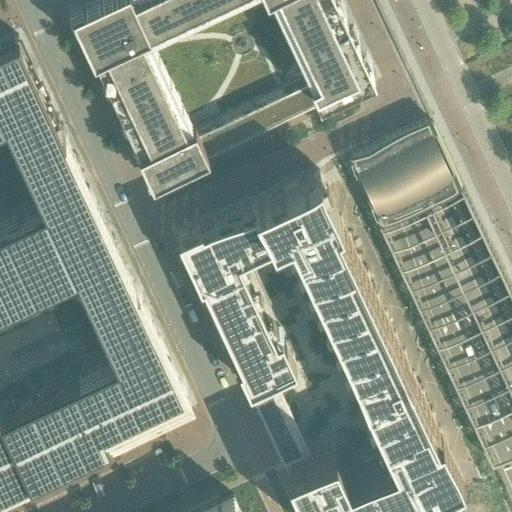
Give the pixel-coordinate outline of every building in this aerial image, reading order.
[(90,0),(72,9),(152,180),(375,76),(339,0),(90,0)] [(329,0),(345,33),(391,132),(422,197),(443,242),(444,242),(449,240),(450,239),(429,194),(398,128),(337,0),(329,0)] [(0,489),(189,401),(18,35),(0,43),(0,119),(1,119),(44,206),(0,226),(0,306),(76,272),(114,355),(0,408),(0,489)] [(378,218),(422,197),(429,194),(460,178),(430,113),(398,128),(391,132),(348,153),(378,218)] [(249,378),(296,356),(281,323),(275,326),(237,246),(275,228),(273,225),(289,218),(395,443),(348,465),(334,434),(286,456),(312,511),(350,511),(431,474),(432,477),(464,462),(441,414),(437,415),(337,203),(341,201),(319,154),(252,185),(255,190),(200,215),(200,214),(176,225),(199,273),(202,272),(240,354),(238,355),(249,378)] [(241,511),(233,492),(190,511),(241,511)]
